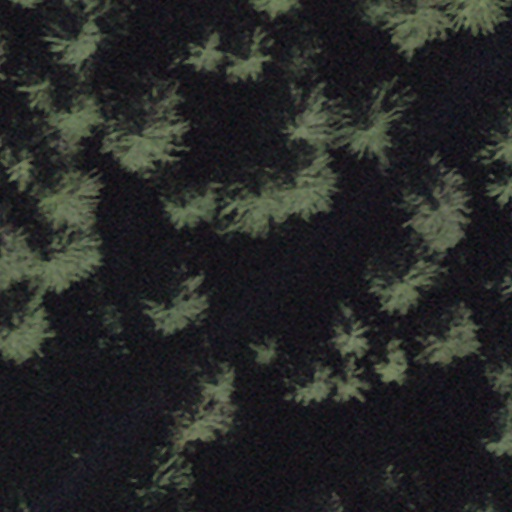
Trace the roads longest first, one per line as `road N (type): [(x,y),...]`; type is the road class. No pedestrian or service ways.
road 1 (track): [(390,158),(191,348)]
road 2 (track): [(191,348),(40,511)]
road 3 (track): [(511,38),(390,158)]
